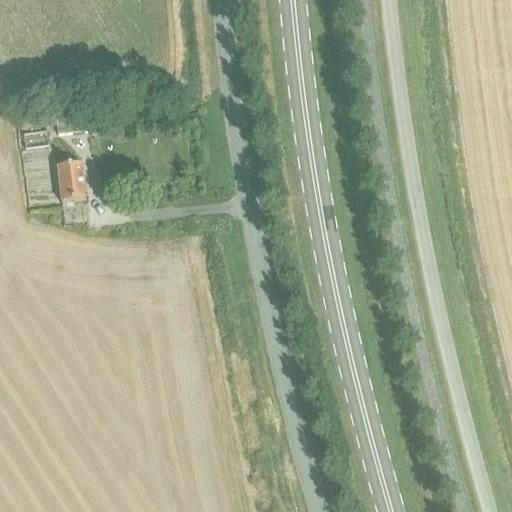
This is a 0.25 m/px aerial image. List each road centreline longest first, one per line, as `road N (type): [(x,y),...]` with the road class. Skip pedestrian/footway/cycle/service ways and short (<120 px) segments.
road 1 (unclassified): [(387,0),(444,343),(487,511)]
road 2 (unclassified): [(319,511),(279,367),(221,0)]
road 3 (secondary): [(390,511),(323,229),(292,0)]
